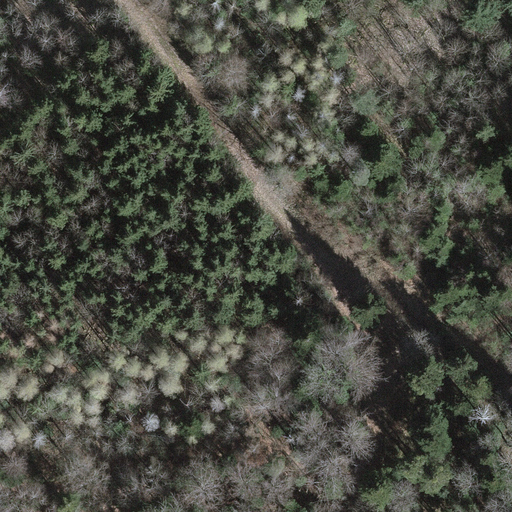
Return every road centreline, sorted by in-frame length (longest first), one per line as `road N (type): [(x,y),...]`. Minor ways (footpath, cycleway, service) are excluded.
road 1 (track): [(338,511),(377,425),(374,355),(360,314),(254,164),(115,0)]
road 2 (track): [(279,511),(75,484),(0,488)]
